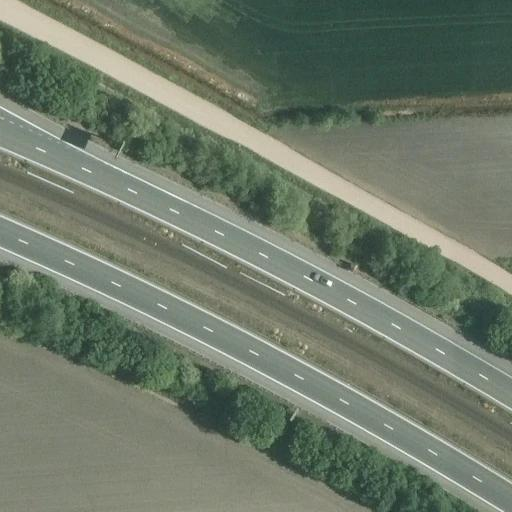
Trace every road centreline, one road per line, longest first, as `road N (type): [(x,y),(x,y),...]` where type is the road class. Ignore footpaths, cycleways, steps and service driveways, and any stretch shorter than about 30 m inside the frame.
road 1 (motorway): [(0,232),(275,365),(511,502)]
road 2 (motorway): [(511,394),(201,223),(0,133)]
road 3 (track): [(0,4),(260,143)]
road 4 (track): [(511,289),(260,143)]
